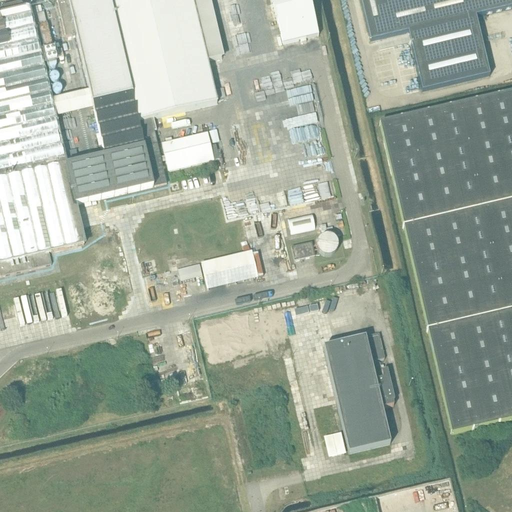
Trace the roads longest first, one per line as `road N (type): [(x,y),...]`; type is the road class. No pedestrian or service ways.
road 1 (unknown): [(137,322),(354,267),(344,164)]
road 2 (unknown): [(251,486),(235,416),(202,416),(0,464)]
road 3 (unknown): [(260,179),(143,206),(130,217),(137,322)]
road 4 (unknown): [(356,0),(368,69),(390,98),(436,99),(511,74)]
road 5 (unknown): [(344,164),(310,63),(256,63)]
road 6 (unknown): [(0,369),(40,341),(137,322)]
road 7 (unknown): [(212,69),(104,79),(92,54)]
